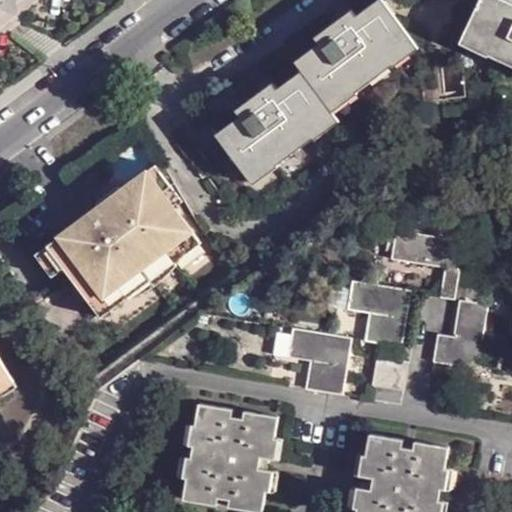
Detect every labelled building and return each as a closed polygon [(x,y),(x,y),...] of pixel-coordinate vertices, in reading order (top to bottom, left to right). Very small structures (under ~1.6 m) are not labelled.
[(330,106),(416,41),(386,0),(375,0),(358,13),(321,41),(296,59),(303,68),(330,106)] [(511,0),(479,0),(464,35),(511,57),(511,0)] [(316,35),(321,41),(358,13),(354,7),(316,35)] [(511,57),(464,35),(462,41),(489,53),(490,52),(511,62),(511,57)] [(330,106),(334,110),(358,90),(357,89),(394,61),(395,63),(420,45),(416,41),(330,106)] [(217,132),(252,179),(337,114),(334,110),(330,106),(303,68),(278,86),(242,113),(217,132)] [(236,108),(242,113),(278,86),(274,80),(236,108)] [(337,114),(252,179),(255,183),(279,166),(278,163),(314,136),(316,137),(341,119),(337,114)] [(214,168),(200,148),(189,157),(202,177),(214,168)] [(155,164),(147,170),(174,206),(182,200),(155,164)] [(102,318),(119,305),(114,298),(146,273),(178,249),(183,256),(201,242),(174,206),(147,170),(47,245),(64,268),(102,318)] [(398,232),(393,260),(447,268),(442,298),(456,300),(459,270),(464,243),(398,232)] [(47,245),(35,254),(51,277),(64,268),(47,245)] [(146,273),(114,298),(119,305),(128,301),(133,299),(137,297),(142,294),(145,292),(149,289),(153,287),(157,284),(160,281),(164,277),(168,273),(171,270),(177,263),(180,260),(183,256),(178,249),(146,273)] [(367,342),(402,347),(412,292),(354,282),(349,310),(372,314),(367,342)] [(435,362),(479,369),(489,306),(461,301),(455,338),(439,335),(435,362)] [(291,357),(312,362),(308,389),(344,395),(353,339),(295,330),(291,357)] [(0,386),(13,378),(0,356),(0,386)] [(374,387),(406,392),(410,363),(378,357),(374,387)] [(0,393),(17,384),(13,378),(0,386),(0,393)] [(231,507),(257,511),(263,511),(267,491),(271,492),(274,472),(260,470),(262,457),(276,459),(279,440),(276,439),(279,418),(247,412),(245,420),(233,418),(234,410),(201,404),(198,426),(194,426),(191,445),(195,446),(193,459),(189,458),(185,478),(189,479),(186,500),(218,505),(219,498),(232,500),(231,507)] [(358,511),(442,511),(444,503),(439,502),(441,489),(447,490),(450,470),(446,469),(449,448),(416,443),(415,450),(403,448),(404,441),(371,435),(368,457),(364,456),(361,476),(375,479),(373,491),(358,489),(356,508),(359,509),(358,511)]
